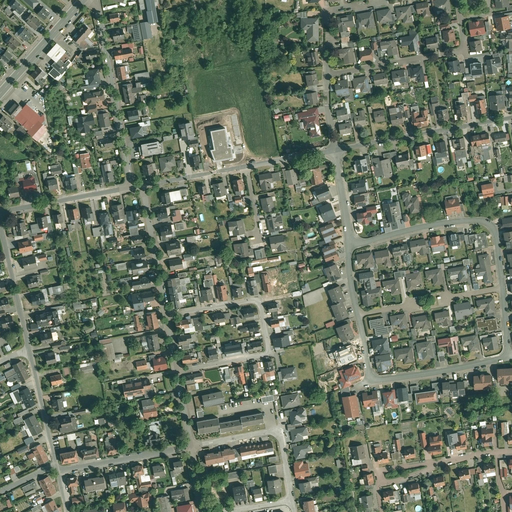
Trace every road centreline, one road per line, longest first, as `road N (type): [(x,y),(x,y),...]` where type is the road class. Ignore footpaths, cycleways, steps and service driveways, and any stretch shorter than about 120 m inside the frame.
road 1 (residential): [(357,314),(369,380),(451,369),(506,355),(502,288)]
road 2 (residential): [(177,370),(268,353),(259,298),(166,315)]
road 3 (residential): [(502,288),(496,236),(486,222),(350,241)]
road 4 (residential): [(130,187),(92,0)]
road 5 (residential): [(511,117),(333,150)]
road 6 (residential): [(461,19),(464,50),(327,74)]
road 7 (residential): [(291,500),(272,432),(191,447)]
road 8 (residential): [(56,468),(191,447)]
road 9 (residential): [(130,187),(0,212)]
road 10 (residential): [(166,315),(141,185)]
road 11 (residential): [(0,226),(28,348)]
road 12 (residential): [(327,74),(326,11),(387,0)]
road 13 (secondary): [(82,0),(0,93)]
road 14 (residential): [(28,348),(56,468)]
